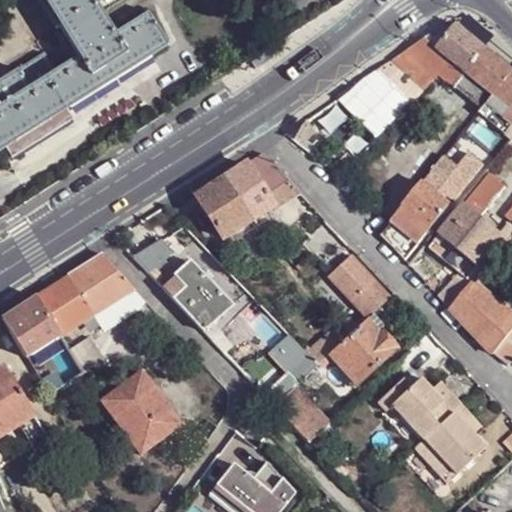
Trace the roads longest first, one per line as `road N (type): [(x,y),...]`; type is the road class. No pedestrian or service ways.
road 1 (residential): [(511,403),(255,114)]
road 2 (tertiary): [(0,271),(255,114)]
road 3 (tertiary): [(255,114),(357,31)]
